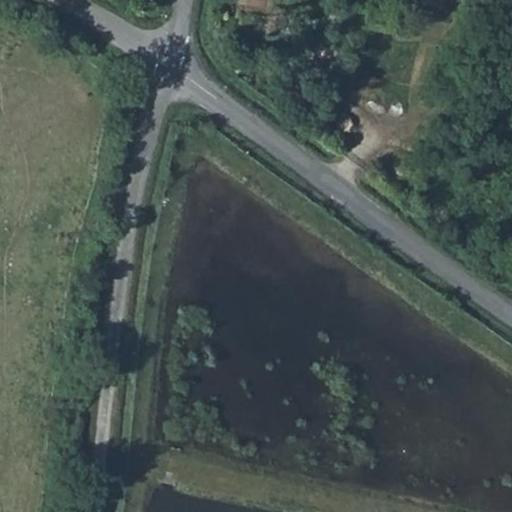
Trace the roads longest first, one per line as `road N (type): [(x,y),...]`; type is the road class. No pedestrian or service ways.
road 1 (unclassified): [(100,511),(133,232),(172,69)]
road 2 (unclassified): [(172,69),(511,310)]
road 3 (unclassified): [(49,0),(172,69)]
